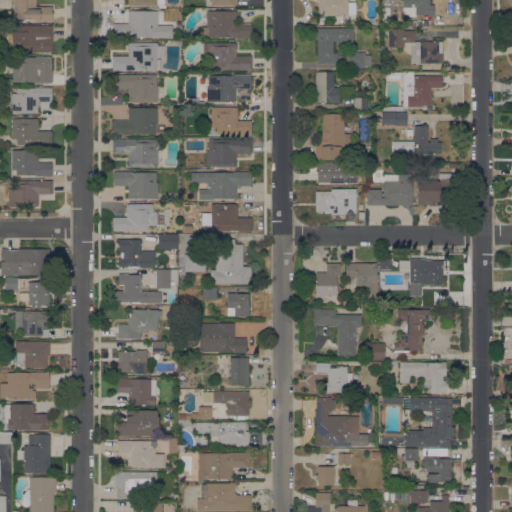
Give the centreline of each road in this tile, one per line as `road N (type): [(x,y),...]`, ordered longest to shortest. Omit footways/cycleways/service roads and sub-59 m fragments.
road 1 (residential): [(283,511),(279,0)]
road 2 (residential): [(480,511),(481,0)]
road 3 (residential): [(83,511),(82,0)]
road 4 (residential): [(511,234),(280,233)]
